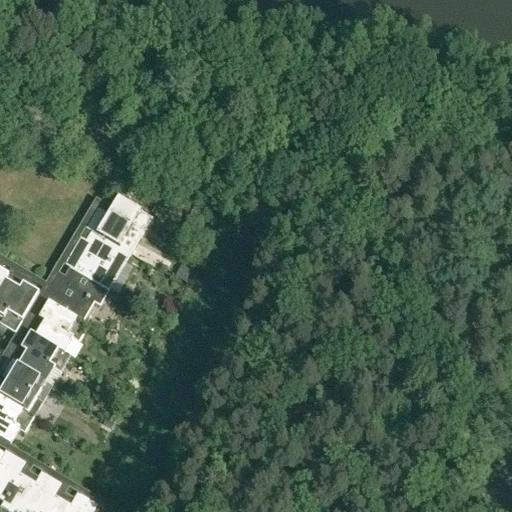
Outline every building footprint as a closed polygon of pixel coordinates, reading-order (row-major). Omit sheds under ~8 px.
[(107,217),(96,210),(83,232),(88,235),(94,239),(95,238),(117,252),(117,251),(129,231),(141,238),(150,222),(116,202),(107,217)] [(88,235),(80,249),(75,246),(62,268),(73,275),(73,274),(96,288),(96,287),(107,294),(129,258),(117,251),(117,252),(95,238),(94,239),(88,235)] [(193,273),(182,267),(176,279),(186,285),(193,273)] [(0,322),(0,328),(14,336),(33,303),(35,303),(39,296),(23,286),(25,282),(9,273),(7,276),(2,284),(3,284),(0,288),(0,318),(1,320),(0,322)] [(87,303),(92,307),(98,310),(107,294),(96,287),(96,288),(73,274),(73,275),(65,289),(53,282),(40,304),(52,311),(52,310),(74,324),(75,323),(87,303)] [(52,310),(52,311),(43,325),(32,318),(22,334),(34,341),(57,353),(65,339),(76,346),(86,330),(75,323),(74,324),(52,310)] [(68,360),(57,353),(34,341),(25,355),(14,348),(4,365),(16,371),(38,384),(39,384),(50,390),(68,360)] [(0,402),(21,414),(29,400),(40,407),(50,390),(39,384),(38,384),(16,371),(7,385),(0,381),(0,402)] [(32,421),(21,414),(0,402),(0,443),(2,445),(3,444),(11,448),(19,435),(23,437),(32,421)] [(5,455),(3,459),(0,463),(0,497),(5,500),(0,509),(0,511),(20,511),(21,510),(35,487),(21,479),(27,468),(5,455)] [(68,511),(71,509),(57,500),(63,489),(41,476),(35,487),(21,510),(24,511),(68,511)] [(77,498),(71,509),(68,511),(98,511),(99,510),(77,498)]
